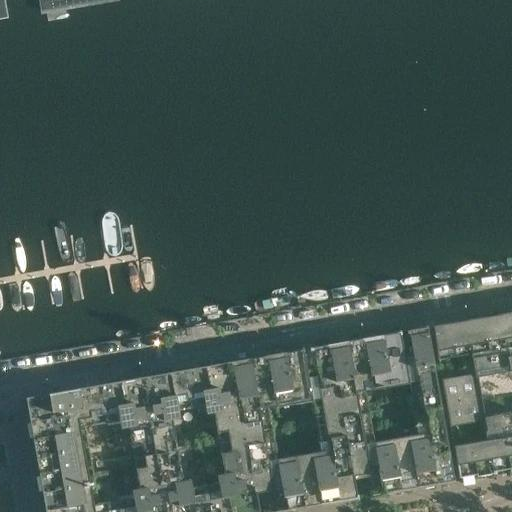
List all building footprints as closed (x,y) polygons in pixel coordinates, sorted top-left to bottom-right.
[(0,0),(0,20),(8,19),(4,0),(0,0)] [(38,0),(41,15),(47,14),(66,11),(120,1),(119,0),(38,0)] [(511,349),(511,312),(499,314),(506,350),(511,349)] [(506,350),(499,314),(483,317),(489,353),(506,350)] [(489,353),(483,317),(467,320),(473,356),(489,353)] [(473,356),(467,320),(432,326),(438,362),(473,356)] [(453,480),(430,349),(427,329),(427,328),(406,331),(407,334),(409,334),(412,353),(426,433),(435,485),(454,481),(454,480),(453,480)] [(409,384),(404,355),(400,335),(401,335),(400,332),(347,342),(356,393),(409,384)] [(370,471),(356,393),(347,342),(309,348),(310,351),(312,351),(315,370),(330,450),(339,501),(374,495),(370,471)] [(312,401),(307,372),(303,352),(304,352),(303,349),(250,359),(259,410),(312,401)] [(509,372),(506,350),(489,353),(473,356),(477,374),(477,378),(509,372)] [(277,511),(272,485),(259,410),(250,359),(206,367),(211,393),(189,397),(191,409),(205,406),(206,412),(214,411),(225,476),(218,477),(219,483),(205,485),(207,497),(228,493),(231,511),(277,511)] [(211,393),(206,367),(185,370),(189,397),(211,393)] [(189,397),(185,370),(163,374),(168,401),(189,397)] [(182,483),(171,419),(179,417),(178,411),(191,409),(189,397),(168,401),(163,374),(121,381),(128,425),(140,492),(134,493),(134,496),(137,510),(143,508),(143,511),(187,511),(186,501),(207,497),(205,485),(191,488),(190,482),(182,483)] [(481,397),(477,378),(477,374),(442,380),(446,403),(481,397)] [(128,425),(121,381),(99,385),(106,423),(107,426),(121,423),(122,426),(128,425)] [(106,423),(99,385),(78,389),(85,426),(106,423)] [(92,466),(85,426),(78,389),(25,398),(39,475),(92,466)] [(484,417),(481,397),(446,403),(450,426),(485,420),(484,417)] [(511,434),(511,411),(484,417),(485,420),(488,438),(505,435),(511,434)] [(435,485),(426,433),(374,443),(378,469),(382,491),(380,491),(381,494),(435,485)] [(511,471),(505,435),(488,438),(494,472),(509,469),(510,471),(511,471)] [(494,472),(488,438),(453,444),(459,478),(476,475),(477,477),(493,474),(493,472),(494,472)] [(339,501),(330,450),(277,460),(281,484),(285,508),(283,508),(284,511),(339,501)] [(99,511),(99,505),(92,466),(39,475),(40,481),(41,481),(46,511),(99,511)] [(231,511),(228,493),(207,497),(209,511),(231,511)] [(143,511),(143,508),(137,510),(134,496),(119,498),(120,501),(121,511),(143,511)] [(209,511),(207,497),(186,501),(187,511),(209,511)] [(121,511),(120,501),(99,505),(99,511),(121,511)]
